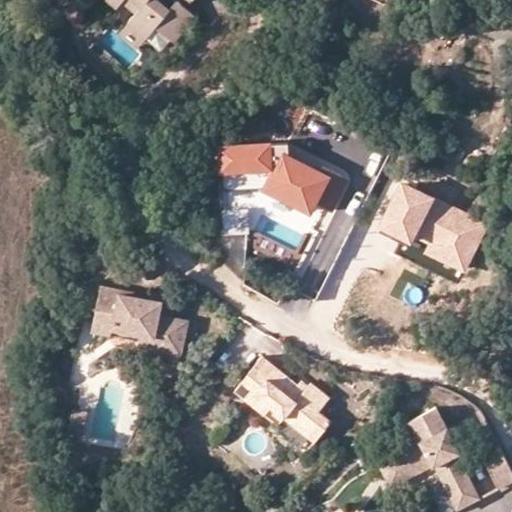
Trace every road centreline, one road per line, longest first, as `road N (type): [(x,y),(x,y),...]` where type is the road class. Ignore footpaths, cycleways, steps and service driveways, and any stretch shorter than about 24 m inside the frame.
road 1 (residential): [(511,437),(492,400),(455,376),(360,363),(238,302),(168,241),(138,190)]
road 2 (track): [(258,0),(258,21),(237,65),(185,117),(138,190)]
road 3 (track): [(216,3),(202,56),(140,105),(132,134),(138,190)]
